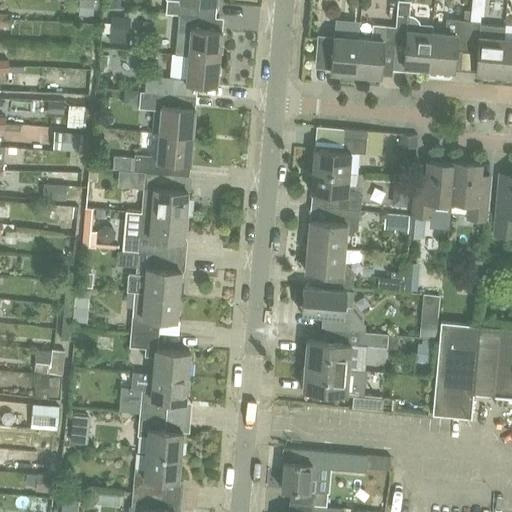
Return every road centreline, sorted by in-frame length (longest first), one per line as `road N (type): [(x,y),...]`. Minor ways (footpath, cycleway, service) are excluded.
road 1 (residential): [(238,511),(275,102)]
road 2 (residential): [(275,102),(421,115)]
